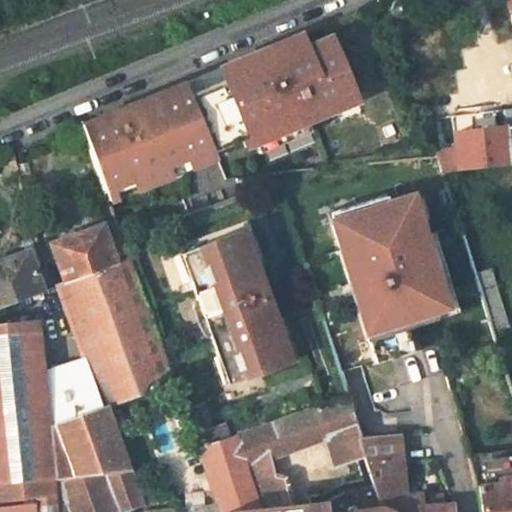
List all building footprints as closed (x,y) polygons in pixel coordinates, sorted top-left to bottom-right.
[(511,0),(502,0),(511,31),(511,0)] [(306,47),(300,35),(274,45),(280,58),(306,47)] [(238,60),(243,73),(224,81),(189,96),(213,152),(215,158),(250,143),(245,132),(351,88),(330,37),(306,47),(280,58),(274,45),(238,60)] [(238,60),(219,68),(224,81),(243,73),(238,60)] [(183,83),(80,125),(105,196),(213,152),(189,96),(183,83)] [(245,132),(250,143),(355,100),(351,88),(245,132)] [(511,108),(498,110),(497,104),(457,108),(457,115),(451,116),(454,150),(432,152),(440,173),(511,164),(511,108)] [(437,283),(422,237),(409,195),(385,203),(383,197),(340,210),(343,220),(328,226),(348,287),(353,286),(358,302),(353,304),(373,364),(392,357),(389,350),(410,344),(405,329),(402,322),(433,312),(435,318),(456,312),(446,280),(437,283)] [(99,225),(51,243),(65,282),(127,258),(120,239),(107,243),(99,225)] [(256,272),(241,231),(183,253),(193,281),(188,283),(215,358),(221,356),(231,384),(289,363),(268,304),(261,306),(250,275),(256,272)] [(446,280),(431,234),(422,237),(437,283),(446,280)] [(23,253),(0,261),(0,306),(24,297),(39,292),(30,268),(38,265),(30,244),(22,247),(23,253)] [(183,253),(177,256),(188,283),(193,281),(183,253)] [(27,307),(0,315),(0,511),(54,511),(49,426),(106,405),(130,397),(172,382),(127,258),(65,282),(39,292),(24,297),(27,307)] [(24,297),(0,306),(0,315),(27,307),(24,297)] [(435,318),(433,312),(402,322),(405,329),(435,320),(435,318)] [(506,328),(501,314),(486,319),(491,332),(506,328)] [(511,342),(495,348),(511,403),(511,342)] [(412,351),(410,344),(389,350),(392,357),(412,351)] [(221,356),(215,358),(225,386),(231,384),(221,356)] [(109,414),(133,405),(130,397),(106,405),(109,414)] [(358,441),(345,398),(289,418),(294,430),(321,422),(326,437),(335,464),(363,455),(358,441)] [(49,426),(54,511),(174,511),(174,507),(148,511),(122,511),(141,506),(133,481),(109,414),(106,405),(49,426)] [(289,418),(271,423),(279,453),(326,437),(321,422),(294,430),(289,418)] [(279,453),(271,423),(196,448),(211,489),(218,511),(318,511),(317,503),(293,506),(284,478),(273,475),(251,482),(245,466),(268,459),(268,456),(279,453)] [(386,511),(387,511),(405,511),(405,508),(397,437),(358,441),(363,455),(373,485),(381,511),(386,511)] [(466,455),(474,486),(500,484),(500,478),(511,477),(510,451),(466,455)] [(245,466),(251,482),(273,475),(268,459),(245,466)] [(154,502),(145,477),(133,481),(141,506),(154,502)] [(511,511),(511,477),(500,478),(500,484),(474,486),(477,511),(511,511)] [(387,511),(386,511),(381,511),(373,485),(360,489),(367,511),(365,511),(387,511)] [(218,511),(211,489),(205,492),(209,504),(204,506),(206,511),(218,511)] [(174,507),(181,505),(179,498),(172,499),(174,507)]
